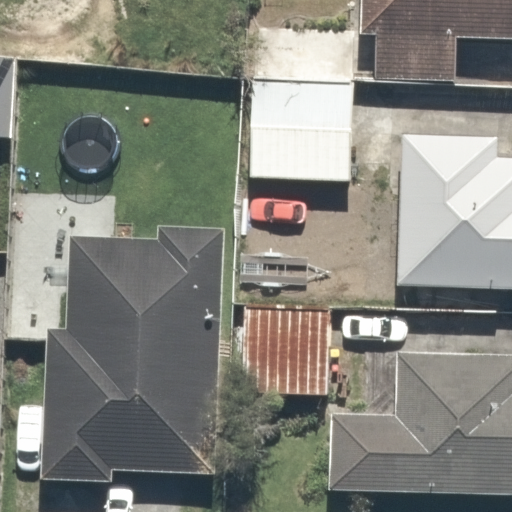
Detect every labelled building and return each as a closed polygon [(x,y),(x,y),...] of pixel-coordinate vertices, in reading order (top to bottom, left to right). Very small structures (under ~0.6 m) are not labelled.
[(511,0),(357,0),(356,77),(457,80),(458,35),(511,36),(511,0)] [(356,30),(252,23),(242,181),(347,188),(356,30)] [(511,142),(402,136),(394,282),(511,288),(511,142)] [(206,470),(218,227),(161,224),(161,243),(66,238),(62,323),(44,323),(37,476),(111,479),(111,465),(206,470)] [(326,301),(242,298),(237,388),(322,391),(326,301)] [(327,411),(325,491),(511,495),(511,358),(366,355),(364,412),(327,411)]
